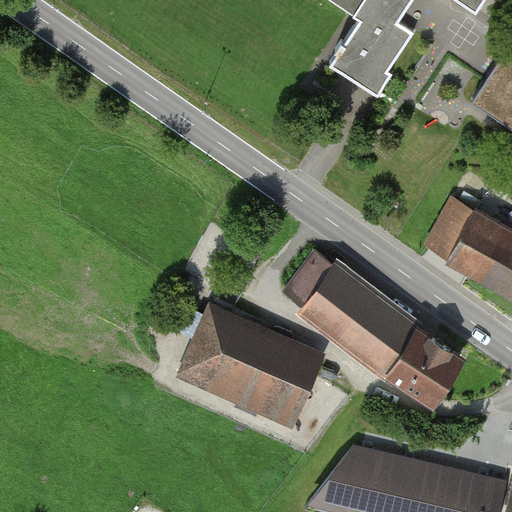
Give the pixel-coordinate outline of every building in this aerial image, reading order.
[(340,0),(361,14),(331,57),(379,89),(417,33),(397,20),(410,0),(460,0),(473,8),(478,0),(340,0)] [(474,101),(511,126),(511,61),(505,56),(474,101)] [(511,222),(453,190),(424,243),(511,290),(511,222)] [(468,350),(323,245),(285,297),(430,402),(468,350)] [(325,350),(207,297),(173,371),(291,425),(325,350)] [(511,511),(511,459),(489,454),(485,474),(391,453),(377,511),(511,511)]
